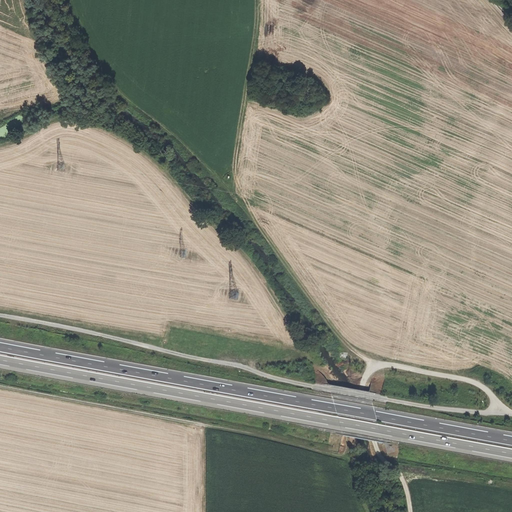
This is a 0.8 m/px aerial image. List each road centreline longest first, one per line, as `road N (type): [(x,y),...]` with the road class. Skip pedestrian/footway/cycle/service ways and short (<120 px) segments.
road 1 (trunk): [(0,359),(511,453)]
road 2 (trunk): [(511,440),(0,347)]
road 3 (track): [(494,411),(396,402),(0,315)]
road 4 (track): [(376,370),(322,314),(237,183),(236,133),(256,0)]
road 5 (track): [(0,386),(338,456)]
road 6 (track): [(409,511),(407,493),(374,442),(361,387),(370,372),(472,379),(486,386),(494,411)]
